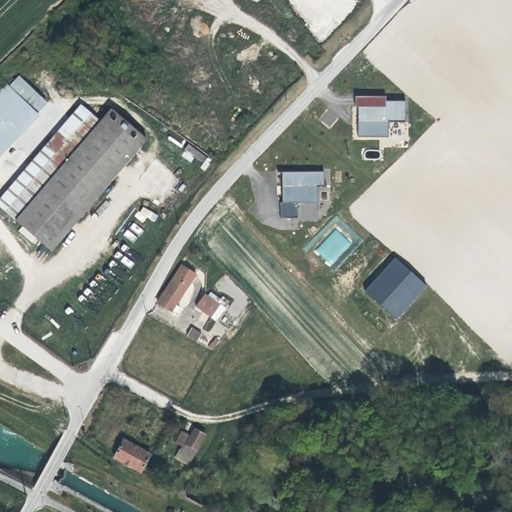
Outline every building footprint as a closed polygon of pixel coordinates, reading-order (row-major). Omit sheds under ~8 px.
[(0,155),(50,104),(17,73),(0,89),(0,155)] [(386,100),(386,96),(357,96),(357,136),(388,136),(389,120),(406,120),(406,100),(386,100)] [(85,97),(0,197),(0,209),(49,251),(139,145),(85,97)] [(194,157),(202,163),(207,156),(188,144),(181,156),(191,162),(194,157)] [(323,186),(323,171),(281,172),(282,219),(319,219),(319,199),(327,199),(327,186),(323,186)] [(141,206),(135,218),(144,222),(146,218),(155,222),(159,215),(141,206)] [(133,243),(143,230),(133,222),(123,235),(133,243)] [(124,256),(120,261),(130,269),(134,263),(124,256)] [(396,257),(365,291),(396,319),(427,286),(396,257)] [(177,264),(172,273),(186,284),(193,274),(177,264)] [(172,273),(155,303),(169,310),(186,284),(172,273)] [(201,295),(195,302),(210,314),(215,307),(201,295)] [(186,336),(196,341),(201,332),(191,327),(186,336)] [(188,426),(179,441),(188,446),(197,431),(188,426)] [(188,446),(187,448),(198,454),(210,433),(208,432),(199,427),(197,431),(188,446)] [(127,438),(118,454),(143,469),(153,452),(127,438)] [(187,448),(182,457),(193,463),(198,454),(187,448)]
